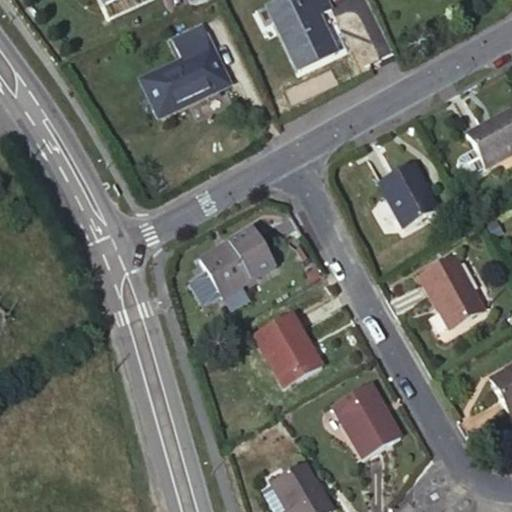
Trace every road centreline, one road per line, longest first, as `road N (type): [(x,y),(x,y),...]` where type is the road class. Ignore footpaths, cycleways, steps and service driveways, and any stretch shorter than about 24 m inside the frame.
road 1 (residential): [(291,162),(450,457),(476,483),(511,488)]
road 2 (tertiary): [(113,257),(193,511)]
road 3 (residential): [(291,162),(511,38)]
road 4 (tertiary): [(0,67),(113,257)]
road 5 (residential): [(113,257),(291,162)]
